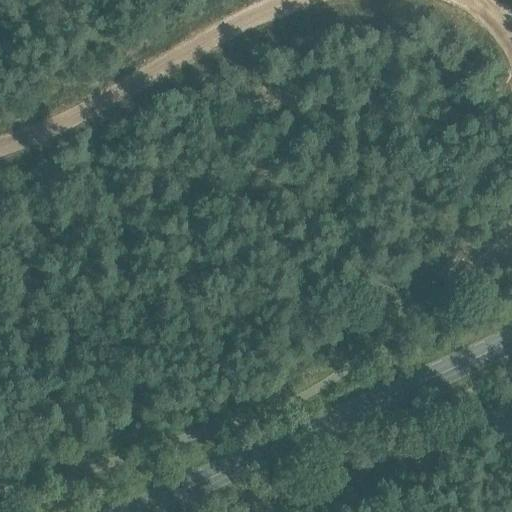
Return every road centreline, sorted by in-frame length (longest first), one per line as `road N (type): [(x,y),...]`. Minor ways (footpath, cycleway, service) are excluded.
road 1 (secondary): [(136,511),(511,340)]
road 2 (track): [(0,143),(114,92),(236,23),(302,0)]
